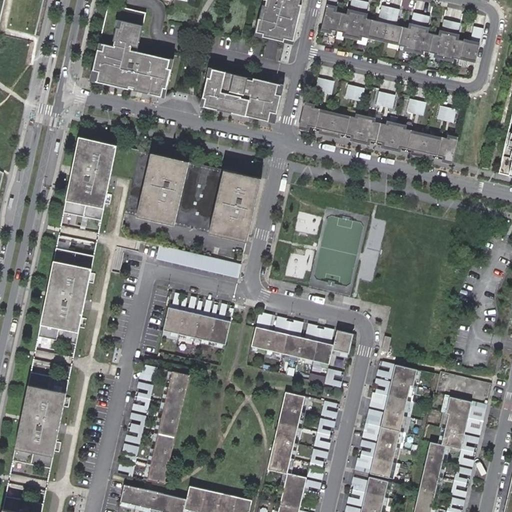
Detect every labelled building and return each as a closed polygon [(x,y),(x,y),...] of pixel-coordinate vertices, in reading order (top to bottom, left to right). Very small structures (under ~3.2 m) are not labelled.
[(288,44),(298,0),(259,0),(251,32),(263,35),(262,38),(288,44)] [(467,43),(453,40),(457,24),(441,20),(437,36),(423,33),(426,17),(410,14),(407,30),(392,26),(396,10),(379,6),(375,22),(361,19),(365,3),(351,0),(348,0),(345,15),(331,12),(333,0),(323,0),(317,30),(326,32),(327,30),(341,34),(341,35),(356,39),(356,37),(364,39),(364,37),(395,44),(394,46),(402,48),(402,50),(418,53),(418,52),(433,55),(432,57),(448,60),(449,59),(456,60),(456,58),(466,60),(472,62),(480,30),(471,27),(467,43)] [(143,13),(105,3),(87,79),(161,96),(164,81),(162,80),(167,59),(134,51),(143,13)] [(362,45),(364,39),(356,37),(356,39),(355,44),(362,45)] [(464,68),(466,60),(456,58),(456,60),(455,66),(464,68)] [(269,122),(278,85),(207,69),(202,90),(199,89),(196,105),(269,122)] [(327,96),(330,83),(314,79),(311,92),(327,96)] [(357,103),(360,90),(344,86),(341,99),(357,103)] [(387,110),(391,97),(374,93),(371,107),(387,110)] [(418,118),(421,105),(405,101),(402,114),(418,118)] [(436,140),(435,142),(406,134),(406,132),(399,131),(399,130),(383,125),(382,127),(368,123),(368,121),(353,118),(352,119),(344,118),(344,120),(314,112),(315,110),(307,109),(308,107),(299,105),(294,128),(302,130),(303,127),(317,130),(316,134),(333,138),(334,134),(348,138),(347,141),(363,145),(364,142),(379,145),(378,148),(393,152),(394,149),(409,152),(408,155),(425,160),(426,156),(439,160),(439,163),(447,165),(452,142),(444,140),(443,141),(436,140)] [(448,125),(451,112),(435,108),(432,122),(448,125)] [(511,119),(500,171),(511,174),(511,119)] [(78,139),(62,216),(100,224),(116,148),(78,139)] [(138,153),(123,217),(245,245),(260,182),(138,153)] [(412,294),(429,212),(325,190),(315,238),(386,252),(378,287),(412,294)] [(240,268),(158,249),(155,262),(237,282),(240,268)] [(93,259),(55,251),(37,340),(75,347),(93,259)] [(224,348),(229,325),(167,310),(162,334),(224,348)] [(290,335),(292,326),(285,324),(283,333),(290,335)] [(332,348),(255,330),(250,350),(328,368),(331,353),(348,357),(352,337),(336,333),(332,348)] [(321,342),(323,333),(315,331),(313,340),(321,342)] [(389,351),(392,336),(386,335),(383,350),(389,351)] [(387,482),(409,390),(412,390),(415,373),(394,369),(368,477),(387,482)] [(68,383),(29,375),(11,464),(49,471),(68,383)] [(163,487),(188,378),(171,375),(146,483),(163,487)] [(382,403),(383,395),(375,393),(373,401),(382,403)] [(286,476),(304,400),(284,395),(266,473),(286,477),(277,511),(298,511),(305,481),(286,476)] [(144,405),(146,398),(137,396),(136,403),(144,405)] [(470,406),(448,401),(445,417),(447,418),(440,449),(429,446),(413,511),(430,511),(444,450),(459,453),(470,406)] [(478,429),(480,421),(471,419),(469,427),(478,429)] [(375,434),(376,426),(368,424),(366,432),(375,434)] [(137,436),(139,428),(130,427),(128,434),(137,436)] [(327,442),(329,434),(320,432),(319,440),(327,442)] [(471,460),(473,452),(464,450),(462,458),(471,460)] [(367,465),(369,457),(360,455),(358,462),(367,465)] [(130,467),(132,459),(123,457),(121,465),(130,467)] [(320,473),(322,465),(313,463),(312,471),(320,473)] [(380,511),(387,485),(367,481),(360,511),(380,511)] [(464,491),(466,484),(457,481),(455,489),(464,491)] [(248,511),(251,503),(188,489),(185,502),(123,488),(119,505),(149,511),(248,511)] [(359,500),(361,492),(352,490),(350,498),(359,500)] [(313,504),(315,496),(306,494),(305,502),(313,504)] [(40,511),(42,507),(4,499),(1,511),(40,511)]
